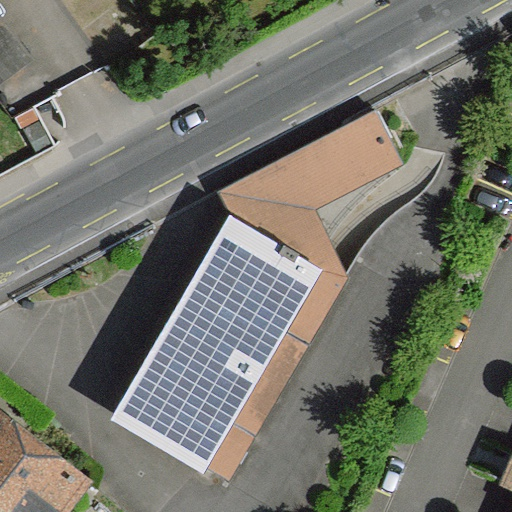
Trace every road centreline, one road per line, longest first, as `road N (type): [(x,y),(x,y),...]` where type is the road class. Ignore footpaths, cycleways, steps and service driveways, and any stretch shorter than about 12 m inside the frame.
road 1 (secondary): [(0,249),(460,0)]
road 2 (residential): [(415,511),(511,298)]
